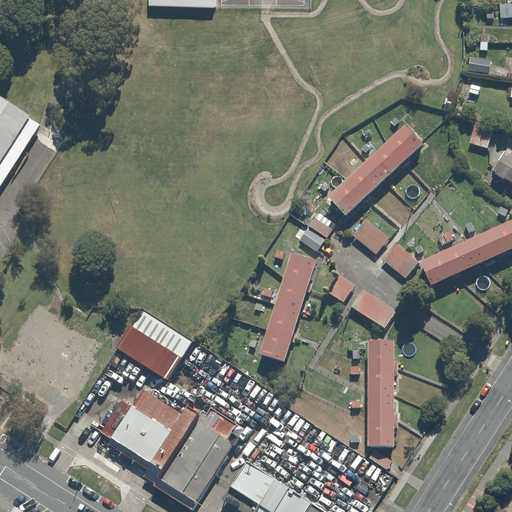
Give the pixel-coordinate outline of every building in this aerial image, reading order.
[(207,0),(140,0),(140,10),(207,12),(207,0)] [(511,0),(505,0),(506,3),(501,3),(501,16),(511,16),(511,56),(505,56),(504,72),(511,72),(511,0)] [(497,59),(471,55),(469,70),(495,74),(497,59)] [(0,196),(45,126),(0,97),(0,196)] [(405,124),(328,194),(346,214),(424,144),(405,124)] [(511,149),(510,148),(495,173),(511,183),(511,149)] [(511,209),(502,223),(421,258),(433,285),(511,247),(511,209)] [(338,230),(318,213),(310,223),(329,240),(338,230)] [(389,237),(365,218),(351,235),(376,254),(389,237)] [(324,239),(308,227),(299,239),(315,250),(324,239)] [(418,260),(396,243),(382,260),(404,277),(418,260)] [(318,260),(294,252),(260,351),(284,360),(318,260)] [(358,285),(339,273),(326,292),(346,304),(358,285)] [(395,309),(361,288),(350,306),(384,327),(395,309)] [(0,361),(0,371),(14,381),(17,376),(15,375),(23,362),(43,375),(41,378),(64,393),(77,373),(83,376),(90,366),(84,362),(98,340),(74,324),(63,341),(45,330),(56,313),(38,302),(0,361)] [(192,342),(144,310),(119,348),(168,380),(192,342)] [(406,458),(394,449),(396,338),(370,338),(368,457),(394,475),(406,458)] [(162,432),(119,404),(97,438),(141,466),(162,432)] [(227,435),(186,408),(139,481),(180,508),(227,435)] [(324,511),(246,462),(222,500),(241,511),(324,511)]
